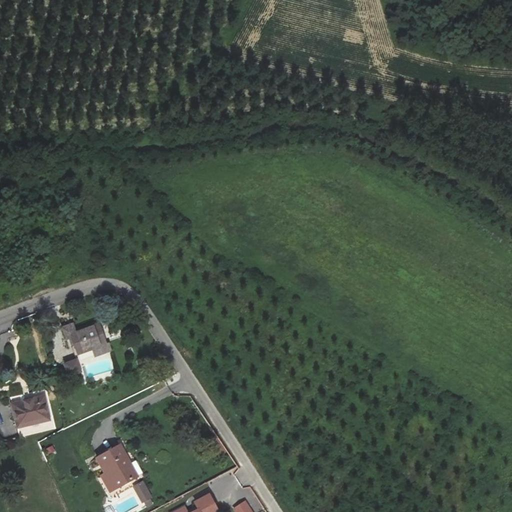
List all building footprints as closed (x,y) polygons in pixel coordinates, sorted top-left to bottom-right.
[(77,355),(93,350),(95,355),(111,350),(110,345),(108,345),(101,323),(75,331),(73,323),(62,327),(66,339),(72,337),(77,355)] [(77,360),(64,364),(68,377),(81,373),(77,360)] [(44,395),(12,402),(17,428),(50,421),(44,395)] [(97,458),(105,473),(101,475),(110,491),(137,477),(120,446),(97,458)] [(134,487),(142,502),(152,497),(143,481),(134,487)] [(218,511),(219,511),(210,494),(195,501),(197,506),(192,508),(193,510),(190,511),(187,511),(186,508),(176,511),(218,511)] [(252,511),(245,501),(234,509),(235,511),(252,511)]
